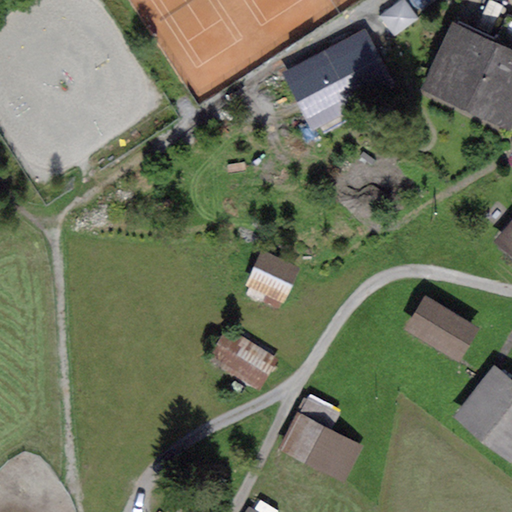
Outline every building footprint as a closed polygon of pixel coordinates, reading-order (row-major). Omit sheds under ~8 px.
[(403,0),(396,6),(409,21),(433,1),(431,0),(403,0)] [(505,112),(511,96),(511,15),(511,16),(497,45),(511,52),(511,60),(458,35),(437,80),(505,112)] [(360,39),(292,73),(316,119),(384,84),(360,39)] [(511,223),(501,236),(511,245),(511,223)] [(248,292),(277,306),(293,268),(264,254),(248,292)] [(411,324),(457,353),(471,329),(425,301),(411,324)] [(213,357),(256,384),(272,358),(229,332),(213,357)] [(511,385),(501,377),(490,391),(483,385),(461,413),(511,454),(511,452),(511,385)] [(285,445),(343,475),(357,448),(326,431),(335,413),(308,399),(285,445)]
